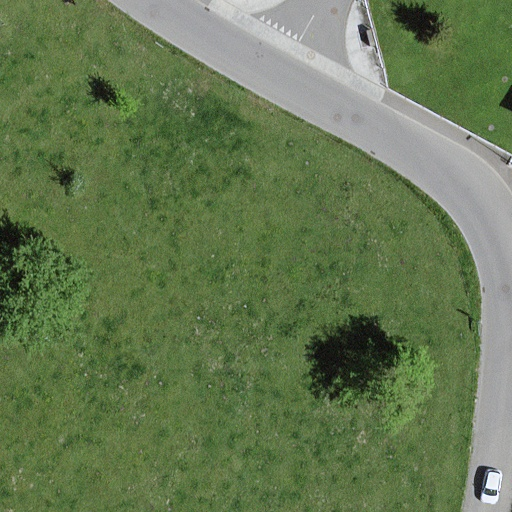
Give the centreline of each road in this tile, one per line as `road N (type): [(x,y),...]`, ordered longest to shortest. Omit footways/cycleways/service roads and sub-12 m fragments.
road 1 (residential): [(511,238),(460,170),(288,76)]
road 2 (residential): [(288,76),(136,0)]
road 3 (track): [(495,511),(511,375)]
